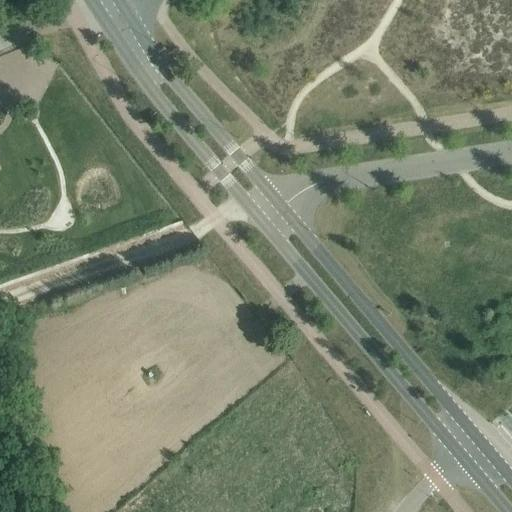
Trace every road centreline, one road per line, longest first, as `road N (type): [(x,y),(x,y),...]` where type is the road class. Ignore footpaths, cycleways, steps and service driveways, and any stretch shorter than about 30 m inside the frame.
road 1 (tertiary): [(480,440),(282,208)]
road 2 (tertiary): [(263,225),(460,457)]
road 3 (tertiary): [(99,12),(154,94),(263,225)]
road 4 (tertiary): [(282,208),(175,85),(124,9)]
road 5 (unclassified): [(282,208),(321,185),(511,154)]
